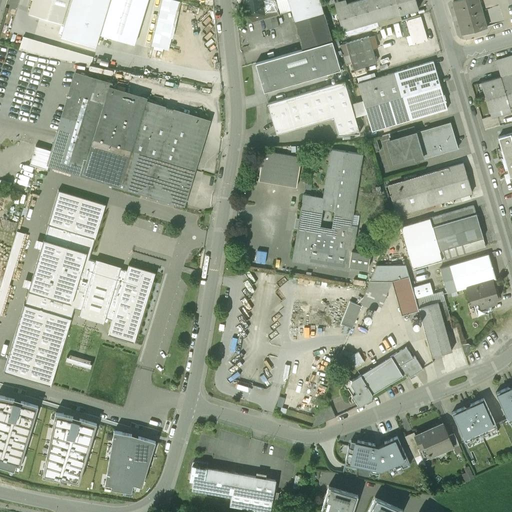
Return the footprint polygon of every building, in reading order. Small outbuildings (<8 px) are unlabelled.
[(33,0),(30,14),(64,25),(61,36),(96,47),(109,0),(33,0)] [(160,0),(150,49),(167,52),(177,0),(160,0)] [(261,0),(244,0),(246,14),(260,13),(260,12),(259,1),(262,1),(261,0)] [(287,0),(288,0),(291,11),(320,2),(319,0),(287,0)] [(358,0),(335,7),(342,31),(377,21),(378,26),(401,20),(400,14),(418,8),(415,0),(358,0)] [(478,0),(456,0),(453,1),(462,34),(486,28),(478,0)] [(320,2),(291,11),(294,21),(302,49),(332,40),(324,12),(323,12),(320,2)] [(260,13),(246,14),(247,24),(271,16),(270,11),(260,12),(260,13)] [(420,16),(406,21),(413,44),(427,40),(420,16)] [(368,36),(345,43),(353,68),(376,62),(368,36)] [(58,47),(23,37),(19,50),(40,56),(54,59),(58,47)] [(302,49),(255,63),(264,92),(340,69),(332,40),(302,49)] [(92,58),(58,47),(54,59),(90,65),(92,58)] [(511,54),(496,59),(501,76),(500,76),(511,110),(511,109),(511,54)] [(433,61),(358,83),(372,131),(447,108),(433,61)] [(76,73),(48,165),(118,186),(127,154),(94,144),(110,88),(111,88),(112,84),(107,83),(76,73)] [(500,76),(481,82),(491,116),(511,110),(500,76)] [(344,80),(267,103),(276,133),(333,116),(338,134),(359,133),(344,80)] [(111,88),(110,88),(94,144),(127,154),(129,150),(193,169),(208,120),(144,101),(145,98),(111,88)] [(450,122),(415,132),(423,158),(458,147),(450,122)] [(511,132),(497,137),(503,156),(501,157),(505,170),(507,169),(509,177),(511,175),(511,132)] [(362,154),(331,149),(323,197),(303,194),(292,260),(349,269),(350,265),(367,268),(370,253),(352,250),(356,226),(350,225),(362,154)] [(193,169),(129,150),(127,154),(118,186),(182,205),(193,169)] [(301,157),(271,152),(271,153),(263,152),(258,180),(296,187),(301,157)] [(463,162),(388,185),(396,214),(472,192),(463,162)] [(76,315),(106,324),(104,333),(139,343),(159,272),(124,262),(123,267),(93,258),(109,206),(59,191),(6,373),(55,387),(76,315)] [(473,205),(400,226),(413,268),(485,247),(483,237),(476,213),(475,213),(473,205)] [(0,315),(1,316),(21,230),(11,228),(0,277),(0,315)] [(265,261),(265,249),(246,249),(246,261),(265,261)] [(488,254),(439,268),(447,293),(467,287),(491,279),(495,278),(488,254)] [(415,299),(405,264),(376,264),(370,281),(391,281),(400,315),(419,311),(415,299)] [(491,279),(467,287),(472,302),(474,301),(478,315),(492,311),(490,304),(495,302),(491,289),(494,289),(491,279)] [(360,306),(378,313),(391,281),(370,281),(360,306)] [(442,291),(415,299),(419,311),(431,356),(452,350),(443,321),(450,319),(442,291)] [(353,326),(358,302),(345,299),(340,323),(353,326)] [(406,347),(391,356),(402,376),(407,373),(409,377),(422,369),(414,356),(412,357),(406,347)] [(349,355),(355,366),(364,361),(358,350),(349,355)] [(391,356),(360,374),(372,394),(402,376),(391,356)] [(360,374),(352,379),(350,386),(348,387),(359,406),(370,399),(372,394),(360,374)] [(511,386),(509,388),(509,389),(498,394),(508,416),(511,414),(511,386)] [(13,398),(0,395),(0,465),(14,470),(16,465),(19,466),(38,405),(13,398)] [(493,423),(482,401),(471,406),(471,405),(465,408),(466,408),(454,414),(464,436),(472,433),(471,430),(483,425),(484,427),(493,423)] [(322,415),(324,420),(335,415),(332,407),(325,409),(327,413),(322,415)] [(73,415),(55,412),(42,476),(59,480),(60,477),(78,483),(96,423),(73,415)] [(442,422),(426,429),(427,430),(416,435),(415,434),(414,434),(417,441),(419,446),(416,448),(419,454),(422,459),(423,459),(421,456),(428,453),(429,455),(431,454),(430,452),(443,446),(444,449),(452,446),(453,445),(448,435),(442,422)] [(130,433),(114,430),(105,484),(112,485),(111,488),(131,493),(133,483),(141,486),(155,440),(130,433)] [(454,433),(448,435),(453,445),(452,446),(452,447),(459,444),(454,433)] [(410,465),(397,436),(384,442),(385,443),(378,446),(375,445),(375,444),(357,440),(357,442),(351,440),(349,447),(348,446),(345,461),(356,463),(355,466),(380,471),(388,468),(389,471),(400,466),(402,469),(410,465)] [(417,441),(408,445),(414,457),(419,454),(416,448),(419,446),(417,441)] [(269,511),(275,480),(206,468),(206,466),(202,465),(203,462),(198,461),(196,461),(194,462),(192,463),(192,465),(189,480),(193,480),(192,489),(231,496),(229,505),(266,511),(269,511)] [(352,511),(358,495),(328,486),(321,511),(322,511),(352,511)] [(401,511),(403,510),(375,497),(367,511),(401,511)]
